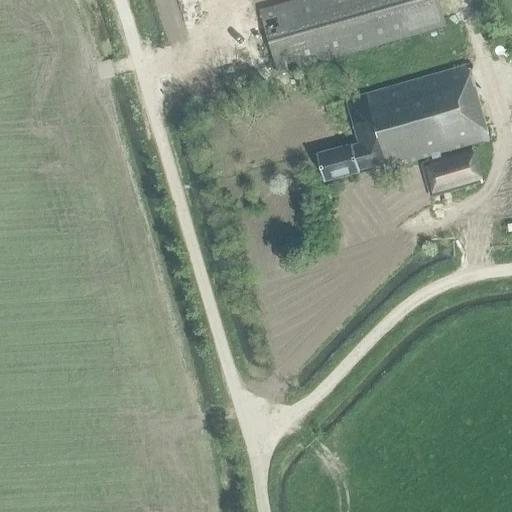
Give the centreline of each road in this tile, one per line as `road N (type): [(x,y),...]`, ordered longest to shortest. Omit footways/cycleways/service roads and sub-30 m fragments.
road 1 (unclassified): [(252,437),(119,0)]
road 2 (unclassified): [(252,437),(316,396),(387,321),(426,293),(511,269)]
